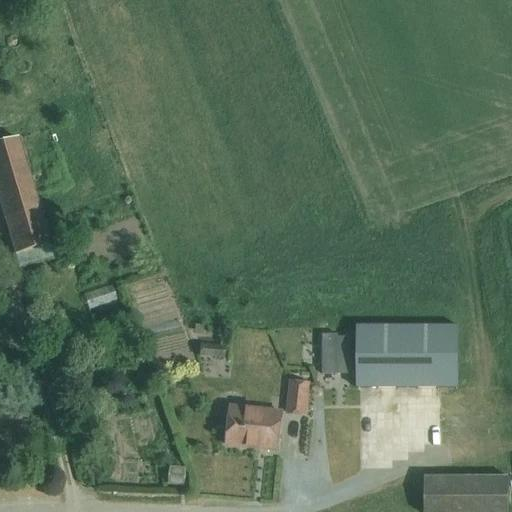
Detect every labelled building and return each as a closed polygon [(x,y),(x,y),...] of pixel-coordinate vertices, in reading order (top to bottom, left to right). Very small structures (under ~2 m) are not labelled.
[(0,146),(0,209),(18,270),(52,260),(18,142),(0,146)] [(90,307),(108,307),(108,290),(90,290),(90,307)] [(459,328),(357,328),(357,389),(459,389),(459,328)] [(338,336),(323,336),(323,376),(338,376),(338,374),(351,374),(351,339),(338,339),(338,336)] [(230,373),(232,343),(204,341),(202,372),(230,373)] [(288,415),(305,417),(309,385),(292,383),(288,415)] [(231,409),(227,447),(279,452),(282,420),(263,418),(263,414),(265,414),(266,413),(231,409)] [(166,486),(179,487),(180,474),(168,472),(166,486)] [(508,511),(509,479),(424,479),(424,511),(508,511)]
